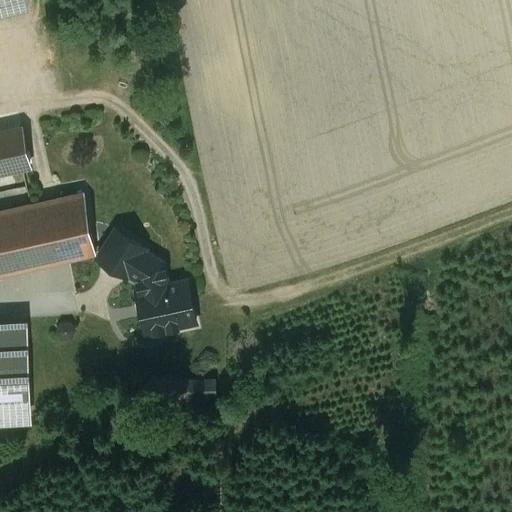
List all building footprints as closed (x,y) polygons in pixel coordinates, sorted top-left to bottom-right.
[(24,0),(0,0),(0,15),(27,9),(24,0)] [(22,127),(0,131),(0,173),(30,167),(22,127)] [(80,197),(0,213),(0,276),(92,257),(86,227),(80,197)] [(107,230),(92,257),(140,283),(158,278),(170,256),(110,224),(107,230)] [(100,227),(86,227),(92,257),(107,230),(100,227)] [(197,334),(185,273),(158,278),(140,283),(152,343),(197,334)] [(25,335),(0,335),(0,423),(29,423),(25,335)] [(215,383),(151,383),(151,405),(216,405),(215,383)]
